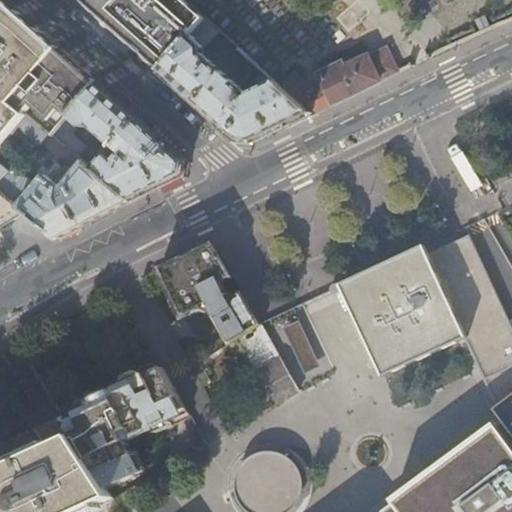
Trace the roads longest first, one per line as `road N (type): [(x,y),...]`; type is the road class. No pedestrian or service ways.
road 1 (secondary): [(511,53),(242,179)]
road 2 (secondary): [(242,179),(0,304)]
road 3 (residential): [(39,0),(242,179)]
